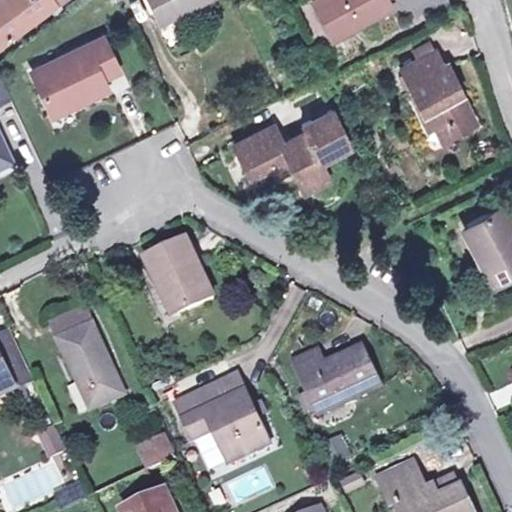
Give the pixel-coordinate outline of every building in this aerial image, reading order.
[(0,0),(0,35),(50,0),(0,0)] [(152,0),(161,19),(202,0),(152,0)] [(320,0),(337,32),(389,6),(385,0),(320,0)] [(50,118),(107,90),(101,78),(117,70),(101,38),(30,73),(50,118)] [(419,108),(414,111),(427,142),(451,132),(444,115),(467,105),(445,60),(438,63),(431,47),(399,63),(419,108)] [(0,100),(11,95),(0,72),(0,100)] [(252,185),(288,170),(298,191),(325,180),(317,161),(345,149),(328,109),(300,121),(305,131),(279,142),(271,125),(233,141),(252,185)] [(0,163),(11,159),(0,136),(0,163)] [(466,221),(481,254),(474,257),(486,283),(511,269),(511,231),(501,205),(466,221)] [(160,287),(167,283),(182,314),(216,298),(186,238),(146,258),(160,287)] [(41,343),(75,326),(68,310),(33,326),(41,343)] [(0,391),(35,376),(12,326),(0,332),(0,391)] [(75,326),(41,343),(74,413),(108,397),(75,326)] [(328,363),(319,346),(292,360),(315,406),(347,389),(351,398),(380,382),(363,345),(328,363)] [(193,437),(213,427),(226,455),(229,460),(270,440),(256,411),(253,403),(236,369),(195,390),(202,405),(183,416),(192,437),(193,437)] [(202,405),(195,390),(175,400),(183,416),(202,405)] [(260,399),(253,403),(256,411),(264,407),(260,399)] [(55,424),(40,431),(51,454),(66,447),(55,424)] [(213,427),(193,437),(197,444),(210,438),(219,458),(226,455),(213,427)] [(342,433),(321,443),(332,465),(353,455),(342,433)] [(395,500),(406,495),(428,485),(414,456),(381,472),(395,500)] [(140,469),(147,483),(157,478),(150,464),(140,469)] [(147,483),(140,469),(120,478),(127,493),(147,483)] [(428,485),(406,495),(411,506),(463,481),(457,471),(428,485)] [(358,472),(340,479),(345,491),(363,483),(358,472)] [(477,511),(463,481),(411,506),(413,511),(477,511)] [(180,511),(172,492),(128,511),(180,511)] [(328,511),(325,503),(303,511),(328,511)]
